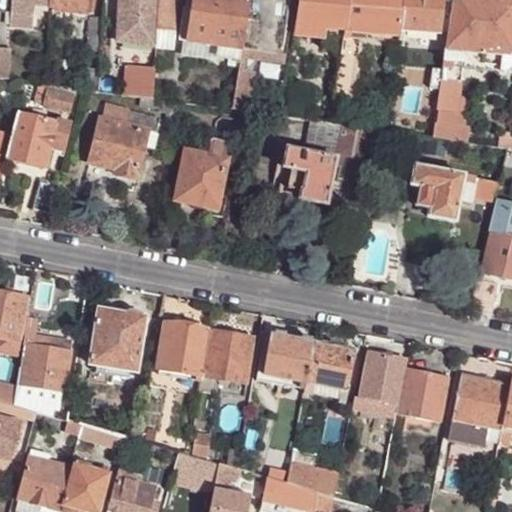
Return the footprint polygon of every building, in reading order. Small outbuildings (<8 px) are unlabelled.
[(32,8),(49,9),(49,0),(12,0),(10,29),(31,30),(32,8)] [(49,0),(49,9),(92,12),(93,0),(49,0)] [(136,12),(158,14),(158,0),(119,0),(118,11),(136,12)] [(158,0),(158,14),(156,32),(158,31),(158,38),(169,38),(169,32),(174,33),(175,0),(158,0)] [(217,48),(239,51),(241,46),(247,0),(191,0),(186,43),(217,48)] [(247,0),(241,46),(281,52),(289,2),(278,0),(247,0)] [(337,32),(343,33),(348,0),(305,0),(302,28),(337,32)] [(349,33),(399,37),(399,32),(401,0),(348,0),(343,33),(349,33)] [(401,0),(399,32),(438,36),(441,7),(440,0),(401,0)] [(451,0),(444,52),(449,53),(456,0),(451,0)] [(503,58),(511,58),(511,1),(494,0),(456,0),(449,53),(503,58)] [(145,54),(155,54),(156,32),(158,14),(136,12),(118,11),(116,43),(145,45),(145,53),(145,54)] [(90,50),(101,51),(103,23),(92,22),(90,50)] [(333,58),(339,59),(341,52),(342,40),(343,33),(337,32),(333,58)] [(342,40),(341,52),(351,53),(352,41),(348,40),(342,40)] [(239,51),(238,60),(244,61),(280,66),(281,52),(241,46),(239,51)] [(215,59),(238,62),(238,60),(239,51),(217,48),(215,59)] [(90,50),(87,94),(97,95),(101,51),(90,50)] [(0,51),(0,81),(10,82),(12,53),(0,51)] [(337,74),(334,98),(349,101),(356,54),(351,53),(341,52),(339,59),(337,74)] [(441,72),(440,77),(458,80),(459,72),(502,76),(503,58),(449,53),(444,52),(441,72)] [(145,69),(154,69),(154,68),(155,54),(145,54),(145,69)] [(502,76),(511,77),(511,58),(503,58),(502,76)] [(238,62),(236,74),(242,75),(244,61),(238,60),(238,62)] [(128,67),(126,99),(152,102),(153,87),(154,69),(145,69),(128,67)] [(316,96),(334,98),(337,74),(319,72),(316,96)] [(236,74),(230,113),(244,115),(251,76),(242,75),(236,74)] [(440,77),(433,126),(451,129),(453,114),(455,101),(458,80),(440,77)] [(74,91),(44,86),(43,91),(72,98),(74,91)] [(69,114),(72,98),(43,91),(41,96),(39,106),(69,114)] [(334,98),(331,113),(347,115),(349,101),(334,98)] [(465,102),(455,101),(453,114),(463,116),(465,102)] [(183,107),(158,103),(157,114),(166,116),(163,128),(177,130),(183,107)] [(105,107),(100,121),(147,133),(155,134),(158,120),(105,107)] [(463,116),(453,114),(451,129),(461,131),(463,116)] [(55,126),(16,117),(5,160),(45,170),(50,148),(55,126)] [(352,120),(351,129),(371,132),(380,133),(382,124),(352,120)] [(114,176),(135,182),(147,133),(100,121),(98,121),(87,164),(115,171),(114,176)] [(329,126),(311,124),(304,154),(335,161),(336,162),(338,157),(336,157),(342,128),(329,126)] [(64,152),(70,129),(55,126),(50,148),(64,152)] [(433,126),(431,140),(449,143),(451,129),(433,126)] [(351,129),(342,128),(336,157),(338,157),(364,162),(371,132),(351,129)] [(380,133),(371,132),(364,162),(377,164),(385,134),(380,133)] [(496,133),(495,150),(507,151),(508,151),(509,137),(509,134),(496,133)] [(209,152),(207,158),(226,162),(225,168),(231,170),(233,158),(225,156),(227,146),(211,142),(209,152)] [(335,161),(304,154),(286,151),(283,170),(290,172),(287,190),(299,193),(299,201),(325,207),(330,180),(335,161)] [(226,162),(207,158),(185,154),(174,203),(197,207),(216,210),(219,198),(225,168),(226,162)] [(371,186),(377,164),(364,162),(338,157),(336,162),(335,161),(330,180),(371,186)] [(133,189),(135,182),(114,176),(115,171),(87,164),(84,177),(133,189)] [(427,211),(425,219),(454,225),(462,178),(414,168),(410,188),(417,189),(414,208),(427,211)] [(277,197),(299,201),(299,193),(287,190),(290,172),(283,170),(277,197)] [(495,205),(499,186),(476,181),(472,200),(495,205)] [(48,216),(54,189),(40,185),(33,212),(48,216)] [(405,215),(425,219),(427,211),(414,208),(417,189),(410,188),(405,215)] [(226,200),(219,198),(216,210),(197,207),(196,211),(200,220),(221,224),(226,200)] [(493,222),(490,235),(506,239),(509,225),(493,222)] [(511,285),(511,240),(506,239),(490,235),(480,277),(495,281),(511,285)] [(480,277),(478,277),(472,302),(489,306),(495,281),(480,277)] [(0,353),(13,356),(18,332),(21,316),(24,299),(0,293),(0,353)] [(21,316),(27,317),(30,300),(24,299),(21,316)] [(63,325),(80,328),(84,304),(67,301),(63,325)] [(121,321),(122,316),(98,312),(97,317),(121,321)] [(18,332),(24,334),(27,317),(21,316),(18,332)] [(144,319),(122,316),(121,321),(97,317),(94,337),(92,349),(89,366),(135,374),(144,319)] [(158,370),(203,378),(209,332),(165,325),(158,370)] [(13,356),(21,357),(22,347),(24,334),(18,332),(13,356)] [(209,332),(203,378),(244,384),(251,339),(209,332)] [(261,376),(305,386),(313,343),(270,334),(261,376)] [(85,348),(92,349),(94,337),(87,336),(85,348)] [(313,343),(305,386),(341,393),(347,393),(354,351),(313,343)] [(21,388),(63,395),(70,353),(27,347),(26,358),(24,369),(21,388)] [(359,400),(397,408),(405,371),(407,362),(368,355),(359,400)] [(202,383),(203,378),(158,370),(156,375),(202,383)] [(397,408),(396,415),(439,424),(448,380),(405,371),(397,408)] [(255,382),(304,392),(305,386),(261,376),(256,375),(255,382)] [(488,429),(500,432),(502,427),(509,387),(459,376),(451,420),(488,429)] [(15,390),(0,386),(0,403),(13,407),(15,395),(15,390)] [(304,392),(304,393),(309,395),(340,401),(341,393),(305,386),(304,392)] [(511,429),(511,387),(509,387),(502,427),(510,429),(511,429)] [(62,400),(63,395),(21,388),(20,394),(62,400)] [(15,395),(13,407),(27,410),(28,403),(28,399),(15,395)] [(303,400),(298,422),(306,424),(308,424),(311,402),(309,401),(303,400)] [(358,406),(396,415),(397,408),(359,400),(358,406)] [(0,403),(0,412),(33,422),(36,413),(35,413),(27,410),(13,407),(0,403)] [(28,403),(27,410),(35,413),(37,406),(28,403)] [(0,458),(6,460),(11,462),(21,424),(0,418),(0,458)] [(488,429),(451,420),(447,441),(484,449),(488,429)] [(81,426),(67,422),(64,433),(78,437),(81,426)] [(102,433),(83,426),(79,438),(100,444),(102,433)] [(500,432),(497,448),(506,449),(510,429),(502,427),(500,432)] [(289,473),(287,484),(316,495),(330,500),(332,500),(337,476),(320,472),(312,471),(315,457),(302,455),(307,432),(305,431),(297,430),(290,466),(289,473)] [(127,442),(102,433),(100,444),(125,451),(127,442)] [(143,433),(141,446),(154,449),(156,434),(143,433)] [(208,438),(195,435),(192,455),(207,457),(208,438)] [(179,442),(176,455),(178,455),(189,458),(190,444),(179,442)] [(228,450),(225,466),(230,466),(237,469),(240,452),(228,450)] [(30,452),(28,459),(47,464),(49,457),(30,452)] [(189,458),(178,455),(169,487),(213,495),(214,489),(219,464),(189,458)] [(57,511),(58,511),(70,471),(47,464),(28,459),(27,459),(16,501),(18,501),(57,511)] [(225,466),(219,464),(214,489),(225,491),(226,484),(230,466),(225,466)] [(237,469),(230,466),(226,484),(238,486),(242,470),(237,469)] [(271,467),(269,479),(287,484),(289,473),(271,467)] [(61,511),(96,511),(107,477),(73,468),(61,511)] [(266,478),(251,473),(247,486),(263,491),(266,478)] [(383,476),(375,511),(399,511),(401,507),(394,505),(399,480),(383,476)] [(491,477),(488,495),(494,495),(498,478),(491,477)] [(269,479),(266,478),(263,491),(261,501),(307,511),(313,511),(316,495),(287,484),(269,479)] [(149,511),(156,490),(117,480),(108,511),(149,511)] [(225,491),(214,489),(213,495),(209,511),(247,511),(251,496),(225,491)] [(328,511),(330,500),(316,495),(313,511),(328,511)] [(56,511),(57,511),(18,501),(15,511),(56,511)] [(307,511),(261,501),(259,511),(307,511)]
